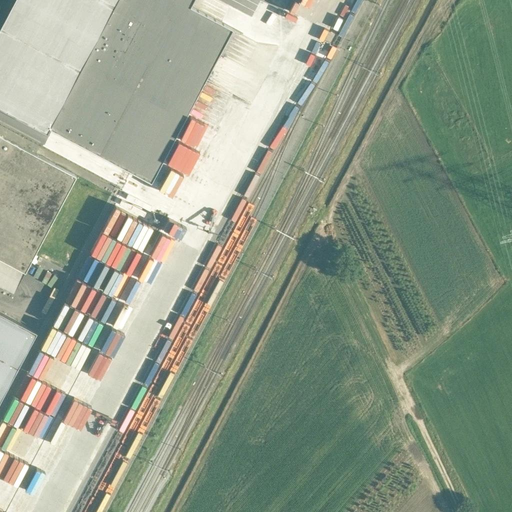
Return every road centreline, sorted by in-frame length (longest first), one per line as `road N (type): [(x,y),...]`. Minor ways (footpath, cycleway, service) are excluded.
road 1 (track): [(463,511),(326,234)]
road 2 (unknown): [(20,126),(86,0)]
